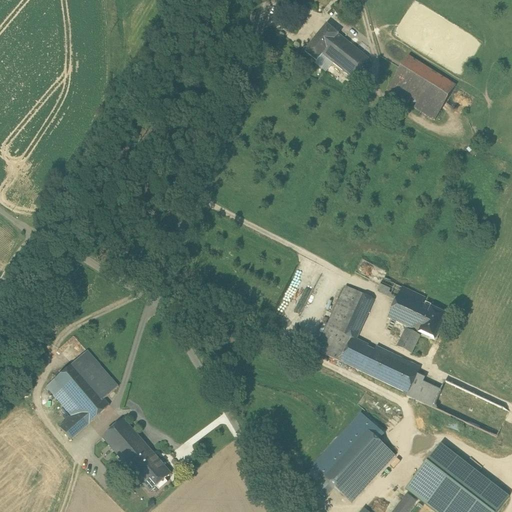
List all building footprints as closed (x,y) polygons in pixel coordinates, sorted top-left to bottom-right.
[(352,11),(341,1),(333,10),(344,20),(352,11)] [(327,25),(305,52),(317,61),(323,54),(327,58),(343,38),(327,25)] [(369,59),(343,38),(327,58),(353,79),(369,59)] [(456,86),(408,57),(387,91),(435,120),(456,86)] [(426,299),(384,279),(378,292),(396,300),(388,318),(407,327),(414,330),(420,333),(432,308),(423,304),(426,299)] [(346,287),(316,351),(341,363),(341,362),(352,338),(343,334),(361,294),(346,287)] [(361,294),(343,334),(352,338),(356,340),(374,300),(361,294)] [(446,315),(432,308),(420,333),(434,340),(446,315)] [(407,327),(397,347),(412,355),(421,336),(415,333),(414,330),(407,327)] [(421,368),(376,347),(374,352),(367,349),(369,346),(356,340),(352,338),(341,362),(408,394),(417,375),(421,368)] [(118,387),(87,351),(72,363),(104,399),(118,387)] [(104,399),(72,363),(52,382),(88,424),(109,405),(109,404),(108,405),(104,399)] [(441,391),(423,383),(425,378),(417,375),(408,394),(407,396),(433,408),(441,391)] [(88,424),(52,382),(46,387),(71,416),(59,427),(70,439),(69,439),(70,440),(88,424)] [(362,413),(313,467),(324,478),(368,430),(379,440),(384,434),(362,413)] [(150,450),(123,419),(102,438),(129,469),(150,450)] [(368,430),(324,478),(334,487),(351,503),(395,455),(379,440),(368,430)] [(440,445),(406,489),(435,511),(496,511),(508,497),(440,445)] [(159,461),(150,450),(129,469),(150,492),(157,487),(159,490),(167,482),(165,479),(171,474),(165,467),(165,464),(162,460),(159,461)] [(315,488),(325,497),(334,487),(324,478),(315,488)] [(367,511),(363,508),(360,511),(407,511),(416,501),(407,494),(393,511),(367,511)]
